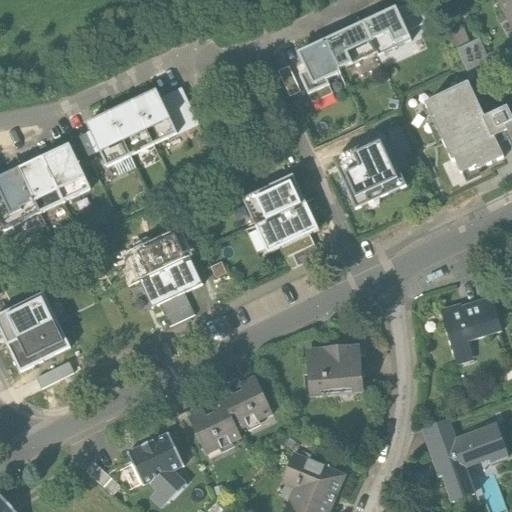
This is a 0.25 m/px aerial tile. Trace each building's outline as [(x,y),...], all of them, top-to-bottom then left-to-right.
[(511,0),(496,0),(511,29),(511,0)] [(418,1),(396,11),(406,33),(428,23),(418,1)] [(395,10),(363,25),(376,54),(378,57),(410,42),(406,33),(396,11),(395,10)] [(363,25),(325,42),(338,71),(376,54),(363,25)] [(477,41),(456,51),(470,83),(490,72),(477,41)] [(325,42),(298,55),(306,73),(299,77),(308,97),(329,87),(326,82),(340,75),(338,71),(325,42)] [(511,150),(511,121),(507,110),(484,121),(468,86),(425,106),(452,163),(454,162),(460,176),(476,169),(478,172),(503,160),(497,148),(508,143),(511,150)] [(181,90),(160,100),(177,136),(198,125),(181,90)] [(160,100),(156,92),(132,104),(153,146),(177,136),(160,100)] [(153,146),(132,104),(109,115),(130,158),(153,146)] [(130,158),(109,115),(86,126),(89,133),(99,152),(107,170),(130,158)] [(99,152),(89,133),(78,138),(88,158),(99,152)] [(385,142),(334,166),(355,211),(406,188),(385,142)] [(90,192),(69,147),(42,160),(63,204),(90,192)] [(63,204),(42,160),(19,172),(40,216),(63,204)] [(40,216),(19,172),(0,180),(0,225),(4,233),(40,216)] [(242,201),(254,228),(306,205),(292,178),(242,201)] [(318,232),(306,205),(254,228),(267,255),(280,249),(309,236),(318,232)] [(139,283),(189,260),(177,232),(126,256),(139,283)] [(309,236),(280,249),(285,260),(283,262),(288,273),(319,258),(309,236)] [(202,287),(189,260),(139,283),(152,310),(159,307),(184,295),(202,287)] [(44,295),(0,317),(0,333),(7,347),(57,323),(44,295)] [(184,295),(159,307),(169,329),(194,317),(184,295)] [(452,312),(451,309),(440,313),(459,367),(472,362),(468,351),(468,340),(486,334),(487,336),(502,331),(490,299),(452,312)] [(57,323),(7,347),(20,374),(70,350),(57,323)] [(358,348),(306,353),(310,398),(362,393),(358,348)] [(219,394),(224,405),(237,433),(272,417),(254,377),(219,394)] [(224,405),(189,421),(206,457),(241,441),(237,433),(224,405)] [(448,422),(421,431),(446,502),(473,492),(464,468),(489,459),(491,466),(508,460),(495,425),(454,440),(448,422)] [(169,435),(128,455),(144,488),(150,485),(158,492),(151,500),(164,510),(188,485),(175,473),(185,468),(169,435)] [(294,490),(284,511),(328,511),(343,476),(294,456),(282,485),(294,490)] [(95,464),(87,472),(114,496),(122,488),(95,464)] [(13,511),(0,496),(0,511),(13,511)]
